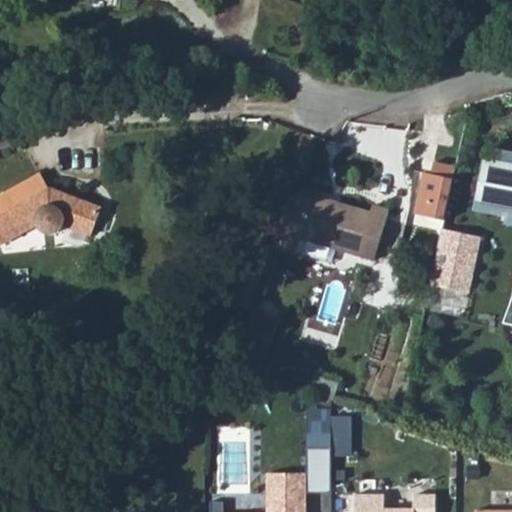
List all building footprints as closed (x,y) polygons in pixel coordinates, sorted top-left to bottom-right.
[(455,0),(447,28),(470,35),(481,0),(455,0)] [(20,134),(0,139),(0,161),(24,154),(20,134)] [(488,161),(511,165),(511,154),(490,150),(488,161)] [(450,164),(430,160),(427,174),(419,172),(411,212),(440,218),(450,164)] [(511,165),(488,161),(480,205),(511,212),(511,307),(505,326),(511,326),(511,165)] [(46,199),(58,192),(51,177),(38,183),(46,199)] [(114,219),(58,192),(46,199),(38,183),(0,203),(0,241),(6,252),(41,232),(47,239),(57,245),(66,244),(78,235),(103,245),(114,219)] [(373,264),(388,213),(370,208),(368,215),(337,206),(336,210),(290,197),(270,254),(291,260),(293,256),(330,267),(334,252),(373,264)] [(478,215),(511,225),(511,212),(480,205),(478,215)] [(477,236),(440,227),(428,282),(465,290),(477,236)] [(252,306),(244,329),(258,341),(253,353),(248,367),(259,374),(281,317),(252,306)] [(244,329),(234,355),(253,353),(258,341),(244,329)] [(234,355),(229,368),(248,367),(253,353),(234,355)] [(331,451),(307,450),(306,475),(267,474),(266,511),(305,511),(306,495),(331,495),(331,451)] [(379,498),(350,497),(349,511),(430,511),(431,498),(409,497),(409,511),(379,511),(379,498)]
